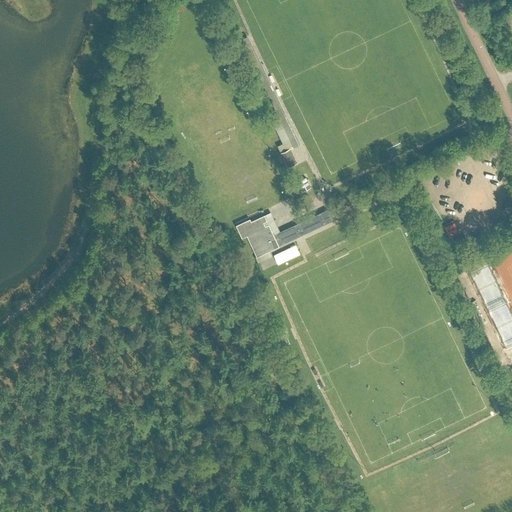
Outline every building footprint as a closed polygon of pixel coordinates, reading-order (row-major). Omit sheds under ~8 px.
[(291,139),(290,139),(277,145),(288,166),(297,162),(291,148),(299,144),(247,36),(242,38),(291,139)] [(306,178),(303,179),(299,181),(303,190),(310,186),(306,178)] [(248,234),(257,255),(332,220),(327,209),(274,234),(265,214),(251,221),(250,218),(237,224),(243,236),(248,234)] [(456,219),(442,223),(446,235),(459,230),(456,219)] [(287,258),(308,250),(303,238),(283,246),(287,258)]
